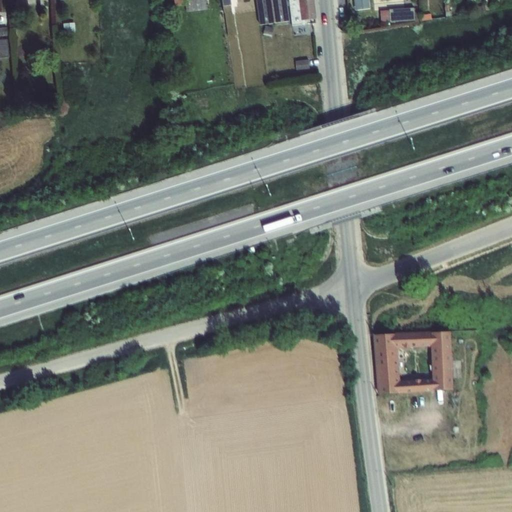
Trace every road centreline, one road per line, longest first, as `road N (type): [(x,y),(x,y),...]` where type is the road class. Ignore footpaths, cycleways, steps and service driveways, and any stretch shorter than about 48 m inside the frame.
road 1 (motorway): [(0,309),(511,146)]
road 2 (motorway): [(511,88),(0,251)]
road 3 (tertiary): [(355,284),(325,0)]
road 4 (tertiary): [(377,511),(355,284)]
road 5 (tertiary): [(511,229),(355,284)]
